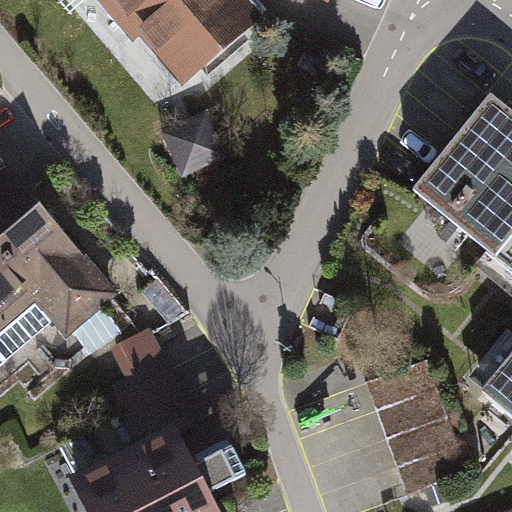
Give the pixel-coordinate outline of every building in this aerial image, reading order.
[(96,0),(184,99),(265,28),(239,0),(323,0),(326,1),(326,0),(96,0)] [(511,413),(511,118),(489,100),(415,190),(493,254),(478,273),(511,300),(511,356),(484,391),(511,413)] [(217,122),(171,141),(189,185),(235,167),(217,122)] [(94,275),(0,164),(0,344),(44,307),(97,369),(135,338),(108,307),(116,300),(94,275)] [(210,485),(188,443),(209,432),(156,334),(117,355),(137,392),(125,398),(136,419),(65,456),(95,511),(236,511),(274,492),(257,460),(210,485)] [(428,361),(368,382),(409,496),(469,475),(428,361)]
